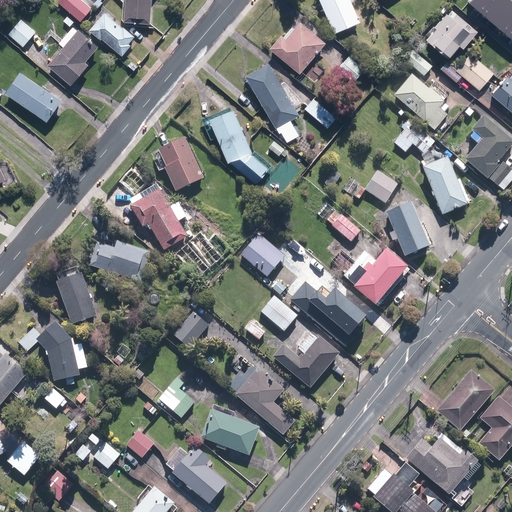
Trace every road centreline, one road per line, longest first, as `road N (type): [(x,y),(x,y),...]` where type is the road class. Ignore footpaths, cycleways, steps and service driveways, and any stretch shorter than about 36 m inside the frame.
road 1 (residential): [(234,0),(0,273)]
road 2 (secondary): [(279,511),(455,304)]
